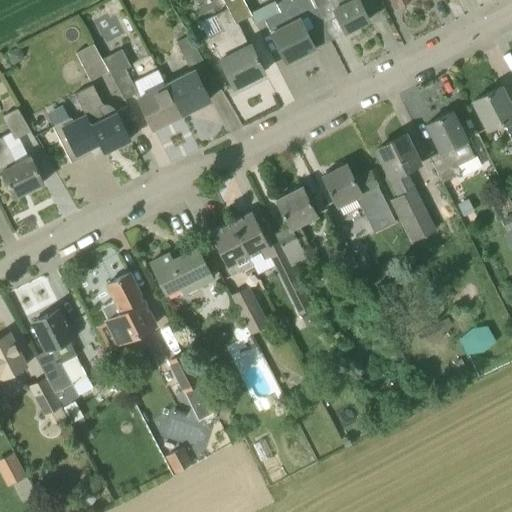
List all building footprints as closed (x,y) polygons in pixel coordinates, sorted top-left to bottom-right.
[(237,23),(251,16),(250,14),(250,13),(243,0),(223,0),(228,9),(218,14),(225,28),(207,37),(214,49),(218,47),(223,57),(219,59),(234,87),(264,72),(249,44),(248,44),(237,23)] [(316,11),(315,8),(310,0),(283,0),(276,4),(275,1),(250,13),(250,14),(251,16),(255,24),(264,20),(286,62),(314,47),(300,19),(316,11)] [(315,8),(316,11),(331,4),(345,32),(369,20),(358,0),(313,0),(317,7),(315,8)] [(166,84),(181,114),(210,100),(195,70),(206,64),(189,36),(176,43),(191,72),(166,84)] [(109,72),(102,60),(93,44),(76,53),(90,82),(109,72)] [(20,47),(7,53),(13,65),(21,61),(23,54),(20,47)] [(153,128),(181,114),(166,84),(158,70),(133,83),(126,70),(131,67),(122,50),(102,60),(109,72),(124,100),(136,94),(153,128)] [(93,85),(75,94),(89,122),(76,128),(71,117),(53,127),(71,163),(92,152),(91,148),(100,144),(104,152),(131,139),(117,112),(104,118),(98,107),(103,104),(93,85)] [(511,108),(501,86),(473,101),(490,133),(505,125),(511,139),(511,108)] [(18,109),(3,116),(15,140),(32,132),(18,109)] [(426,124),(440,152),(430,157),(442,182),(461,172),(455,161),(472,153),(466,140),(452,111),(426,124)] [(377,149),(401,196),(391,200),(411,241),(436,229),(413,182),(416,180),(410,169),(419,164),(405,135),(377,149)] [(2,137),(0,137),(0,166),(2,170),(1,170),(15,197),(44,183),(30,156),(15,163),(2,137)] [(396,221),(390,211),(371,172),(354,180),(346,164),(335,170),(333,168),(324,172),(325,175),(322,176),(337,205),(360,194),(364,203),(360,205),(374,232),(396,221)] [(307,258),(301,246),(297,239),(304,235),(299,224),(317,215),(302,186),(297,188),(296,186),(287,191),(289,193),(275,200),(290,229),(276,236),(292,266),(307,258)] [(464,217),(474,211),(468,199),(457,205),(464,217)] [(262,250),(266,259),(273,255),(252,212),(231,222),(248,257),(262,250)] [(248,257),(231,222),(210,233),(232,276),(239,273),(252,265),(248,257)] [(197,248),(185,254),(172,261),(168,253),(150,262),(166,293),(180,286),(183,293),(212,278),(197,248)] [(347,273),(358,267),(351,253),(339,259),(347,273)] [(284,256),(272,261),(299,315),(310,309),(284,256)] [(156,324),(144,301),(130,273),(106,285),(114,300),(101,307),(107,320),(105,321),(117,344),(156,324)] [(270,321),(248,282),(232,291),(254,330),(270,321)] [(367,291),(353,297),(359,309),(372,303),(367,291)] [(58,309),(33,322),(40,337),(39,338),(47,354),(35,359),(46,380),(55,395),(73,385),(62,364),(76,357),(68,342),(75,339),(68,324),(66,325),(58,309)] [(307,329),(318,323),(312,312),(301,318),(307,329)] [(448,318),(420,332),(424,339),(452,326),(448,318)] [(1,378),(25,366),(9,334),(0,338),(0,376),(1,378)] [(192,406),(207,398),(183,354),(168,362),(192,406)] [(461,359),(453,362),(461,378),(469,374),(461,359)] [(62,407),(55,395),(46,380),(30,389),(45,417),(62,407)] [(224,398),(222,405),(232,408),(234,401),(224,398)] [(74,403),(65,408),(72,421),(81,416),(74,403)] [(185,412),(174,408),(172,416),(182,420),(185,412)] [(175,474),(193,464),(183,447),(165,457),(175,474)] [(13,452),(0,458),(0,472),(7,487),(26,477),(13,452)] [(88,486),(79,499),(91,507),(100,494),(88,486)]
